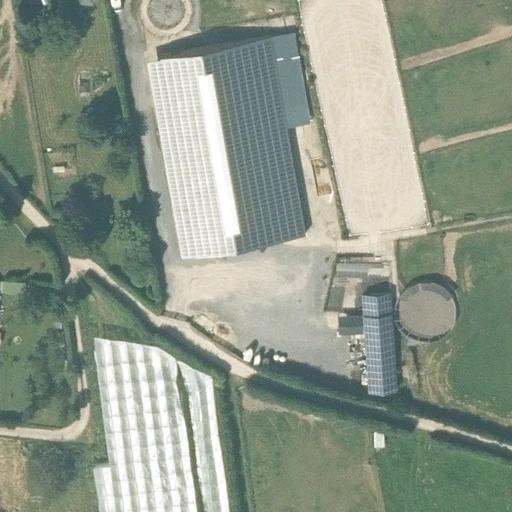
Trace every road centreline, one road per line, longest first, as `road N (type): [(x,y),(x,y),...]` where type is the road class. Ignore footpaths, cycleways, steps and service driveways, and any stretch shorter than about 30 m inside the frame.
road 1 (track): [(511,452),(228,368),(73,256),(0,181)]
road 2 (track): [(0,430),(65,436),(80,423),(67,284),(78,260)]
road 3 (track): [(243,511),(228,368)]
